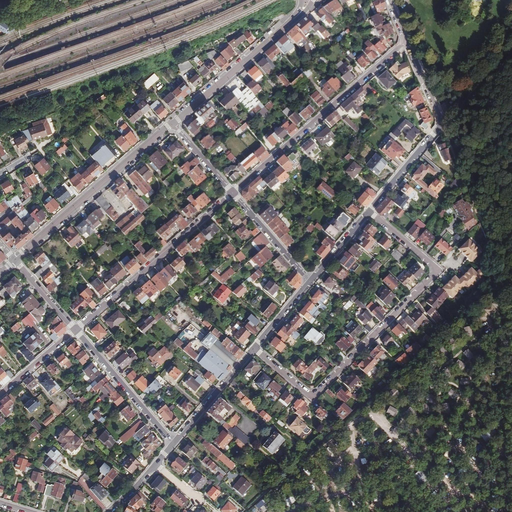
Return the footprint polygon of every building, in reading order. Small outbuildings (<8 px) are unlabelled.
[(326,5),(323,6),(329,14),(340,7),(335,0),(327,6),(326,5)] [(378,0),(376,1),(373,2),(378,14),(380,13),(383,11),(382,10),(386,8),(382,0),(378,0)] [(317,16),(322,21),(328,15),(322,9),(318,12),(320,13),(317,16)] [(380,13),(378,14),(371,17),(376,27),(383,24),(385,23),(386,22),(384,19),(383,19),(380,13)] [(306,18),(296,26),(302,33),(308,40),(313,36),(309,31),(311,29),(315,32),(316,32),(315,30),(319,26),(318,25),(314,20),(310,23),(306,18)] [(0,31),(6,34),(15,30),(8,26),(4,24),(1,21),(0,22),(0,31)] [(383,24),(376,27),(380,35),(384,33),(386,37),(394,33),(392,29),(393,28),(391,25),(390,25),(389,23),(386,25),(384,26),(383,24)] [(315,30),(316,32),(317,31),(324,39),(329,35),(320,24),(318,25),(319,26),(315,30)] [(296,26),(287,34),(296,44),(302,38),(300,35),(302,33),(296,26)] [(246,31),(242,35),(244,38),(245,37),(250,43),(253,40),(246,31)] [(242,35),(241,34),(234,39),(228,43),(232,48),(245,39),(244,38),(242,35)] [(285,36),(275,44),(282,51),(291,43),(285,36)] [(387,43),(384,38),(381,39),(381,41),(375,46),(380,53),(386,47),(385,46),(387,43)] [(232,48),(228,43),(226,45),(228,47),(221,53),(227,60),(235,53),(231,49),(232,48)] [(270,49),(276,56),(280,52),(274,45),(270,49)] [(366,50),(364,52),(370,60),(373,58),(377,55),(375,52),(376,51),(372,47),(371,48),(369,45),(365,49),(366,50)] [(272,60),(276,56),(270,49),(265,53),(272,60)] [(215,50),(205,54),(211,60),(218,54),(215,50)] [(371,61),(363,53),(358,58),(360,60),(358,61),(364,67),(371,61)] [(215,61),(223,70),(229,65),(221,55),(215,61)] [(322,56),(317,61),(321,65),(323,63),(324,64),(327,61),(322,56)] [(275,66),(267,57),(257,65),(264,73),(271,67),(273,69),(275,66)] [(189,60),(178,65),(181,71),(193,66),(189,60)] [(210,73),(200,61),(197,63),(201,67),(202,66),(203,67),(202,68),(204,69),(200,72),(205,77),(210,73)] [(206,66),(211,73),(217,67),(211,61),(206,66)] [(393,66),(389,69),(398,79),(404,74),(410,71),(406,62),(400,65),(397,61),(392,65),(393,66)] [(344,75),(341,77),(347,84),(354,78),(348,71),(351,68),(346,62),(338,68),(344,75)] [(261,74),(255,67),(248,73),(251,77),(254,81),(255,80),(261,74)] [(308,69),(302,74),(305,78),(306,79),(312,74),(308,69)] [(386,71),(378,79),(388,89),(396,82),(386,71)] [(202,80),(195,72),(192,75),(194,77),(190,81),(195,87),(202,80)] [(287,87),(291,84),(281,73),(277,76),(287,87)] [(159,79),(155,74),(143,84),(148,89),(159,79)] [(263,76),(261,74),(255,80),(256,82),(263,76)] [(302,74),(291,84),(294,88),(305,78),(302,74)] [(251,77),(244,83),(248,88),(252,93),(259,87),(254,81),(251,77)] [(332,79),(327,82),(335,90),(341,85),(335,79),(333,81),(332,79)] [(183,82),(177,87),(185,96),(191,91),(183,82)] [(335,90),(327,82),(323,86),(325,88),(323,90),(328,96),(335,90)] [(172,92),(179,101),(185,96),(177,87),(172,92)] [(418,87),(409,94),(414,107),(423,103),(418,87)] [(239,103),(252,116),(261,109),(264,107),(262,104),(252,93),(248,88),(242,93),(236,98),(239,103)] [(361,88),(350,97),(357,105),(361,102),(359,99),(365,94),(361,88)] [(232,94),(236,98),(242,93),(238,89),(232,94)] [(325,101),(316,91),(310,97),(319,106),(325,101)] [(171,108),(179,101),(172,92),(171,92),(163,99),(171,108)] [(231,93),(220,103),(227,111),(236,103),(237,105),(239,103),(236,98),(232,94),(231,93)] [(104,95),(93,102),(95,104),(106,97),(104,95)] [(350,97),(339,107),(343,112),(344,110),(345,112),(352,108),(357,113),(361,110),(357,105),(350,97)] [(143,114),(151,108),(144,100),(136,106),(143,114)] [(402,100),(393,107),(395,109),(404,102),(402,100)] [(210,101),(206,104),(213,112),(217,109),(210,101)] [(397,110),(405,120),(416,110),(408,101),(397,110)] [(446,101),(440,106),(443,113),(445,113),(451,108),(446,101)] [(206,104),(195,114),(198,118),(203,124),(212,117),(210,115),(212,113),(215,118),(214,118),(218,122),(221,120),(213,112),(206,104)] [(136,106),(135,105),(124,114),(132,123),(143,114),(136,106)] [(155,112),(161,119),(168,112),(162,105),(155,112)] [(310,105),(299,114),(305,121),(315,111),(314,110),(310,106),(310,105)] [(257,114),(260,117),(265,113),(268,116),(270,114),(267,110),(264,107),(261,109),(257,114)] [(432,121),(426,108),(418,111),(424,124),(432,121)] [(284,113),(295,126),(301,121),(294,113),(292,115),(288,110),(284,113)] [(335,111),(324,120),(330,128),(341,118),(335,111)] [(365,114),(361,117),(365,122),(369,119),(365,114)] [(110,122),(117,129),(122,125),(115,117),(110,122)] [(346,117),(343,120),(347,125),(356,132),(359,129),(346,117)] [(198,129),(204,124),(203,124),(198,118),(188,128),(194,135),(200,131),(198,129)] [(225,121),(223,123),(231,132),(231,131),(234,129),(238,126),(239,128),(240,128),(241,127),(232,118),(230,120),(228,118),(225,121)] [(388,137),(391,139),(394,141),(401,133),(400,132),(406,124),(411,129),(405,137),(411,141),(419,132),(413,127),(415,126),(406,120),(394,134),(392,133),(388,137)] [(212,121),(207,125),(209,129),(215,123),(212,121)] [(281,126),(287,133),(290,136),(297,131),(291,124),(290,125),(288,123),(289,123),(287,121),(281,126)] [(47,123),(43,124),(46,134),(51,132),(48,122),(47,123)] [(33,127),(21,131),(23,134),(28,140),(46,134),(43,124),(37,126),(33,127)] [(274,133),(280,140),(287,133),(281,126),(274,133)] [(334,136),(327,128),(315,138),(321,145),(330,138),(332,138),(334,136)] [(122,135),(130,145),(137,139),(129,130),(122,135)] [(272,146),(280,140),(274,133),(267,139),(272,146)] [(12,145),(17,154),(29,147),(27,143),(29,142),(28,140),(23,134),(14,139),(16,143),(12,145)] [(124,150),(130,145),(122,135),(116,141),(124,150)] [(208,136),(201,142),(207,149),(214,143),(208,136)] [(399,160),(405,151),(394,141),(391,139),(386,144),(385,143),(379,149),(393,160),(396,157),(399,160)] [(299,150),(303,154),(305,152),(309,155),(317,148),(310,140),(299,150)] [(445,163),(453,160),(445,142),(441,144),(437,146),(440,151),(445,163)] [(176,143),(165,152),(171,160),(183,150),(176,143)] [(208,152),(209,154),(221,144),(219,143),(208,152)] [(64,144),(54,152),(57,155),(66,147),(64,144)] [(100,148),(91,156),(96,161),(101,167),(115,155),(106,144),(103,146),(102,146),(100,148)] [(258,159),(260,163),(268,156),(261,148),(253,155),(258,159)] [(157,152),(149,160),(152,163),(150,164),(157,172),(166,163),(157,152)] [(283,156),(276,162),(281,167),(289,176),(291,175),(288,171),(292,167),(293,168),(294,167),(296,167),(299,165),(299,163),(303,160),(297,152),(294,155),(292,153),(287,158),(288,158),(286,160),(286,159),(283,156)] [(253,155),(252,154),(241,164),(246,169),(246,170),(258,159),(253,155)] [(376,155),(367,165),(378,174),(387,163),(376,155)] [(51,168),(44,159),(34,166),(40,175),(51,168)] [(196,167),(200,163),(196,159),(188,165),(187,163),(180,169),(186,176),(187,174),(196,167)] [(93,177),(102,169),(101,167),(96,161),(86,170),(93,177)] [(354,162),(346,172),(354,178),(361,168),(354,162)] [(414,176),(412,179),(434,197),(444,186),(436,179),(429,187),(420,180),(428,171),(433,176),(436,172),(425,163),(423,166),(422,165),(413,175),(414,176)] [(237,166),(228,173),(231,176),(230,177),(234,181),(237,178),(236,177),(239,175),(239,173),(240,171),(242,173),(246,169),(241,164),(238,167),(237,166)] [(228,173),(237,166),(237,165),(231,165),(229,167),(226,167),(225,168),(225,171),(227,174),(228,173)] [(83,186),(93,177),(86,170),(84,167),(75,176),(83,186)] [(137,173),(144,181),(152,175),(146,167),(142,170),(141,169),(137,173)] [(196,167),(187,174),(197,185),(206,178),(196,167)] [(289,176),(281,167),(272,174),(279,182),(281,184),(289,176)] [(137,173),(135,171),(128,177),(144,195),(151,190),(144,181),(137,173)] [(38,182),(34,175),(33,173),(25,178),(30,187),(38,182)] [(42,180),(37,173),(34,175),(38,182),(39,182),(42,180)] [(263,182),(267,186),(270,190),(279,182),(272,174),(263,182)] [(78,190),(83,186),(75,176),(69,180),(78,190)] [(263,182),(259,177),(249,186),(256,195),(258,193),(254,189),(259,185),(262,189),(263,188),(264,189),(267,186),(263,182)] [(453,185),(459,191),(462,188),(463,188),(464,187),(462,181),(457,177),(454,181),(455,181),(453,185)] [(8,180),(0,185),(5,192),(12,188),(8,180)] [(117,226),(122,231),(141,215),(147,209),(131,191),(129,193),(127,190),(119,180),(109,188),(113,192),(112,193),(119,201),(124,196),(136,210),(132,215),(131,214),(127,218),(126,218),(117,226)] [(163,183),(169,190),(172,188),(165,181),(163,183)] [(31,194),(25,183),(21,185),(26,192),(23,194),(25,197),(31,194)] [(71,196),(74,193),(71,189),(65,183),(62,186),(63,187),(54,195),(61,203),(71,195),(71,196)] [(336,194),(323,183),(317,189),(331,200),(336,194)] [(404,187),(401,191),(404,193),(409,198),(410,199),(417,191),(408,184),(405,188),(404,187)] [(256,195),(249,186),(243,192),(242,197),(247,202),(256,195)] [(77,196),(79,195),(72,188),(71,189),(74,193),(77,196)] [(368,190),(365,193),(373,199),(378,193),(372,189),(370,191),(368,190)] [(373,199),(365,193),(358,201),(360,203),(363,205),(366,208),(373,199)] [(191,196),(187,199),(192,204),(198,211),(210,202),(203,194),(196,201),(191,196)] [(21,204),(22,203),(21,202),(17,195),(12,199),(17,207),(12,211),(14,212),(31,232),(39,225),(23,206),(21,204)] [(23,206),(34,197),(32,195),(22,203),(21,204),(23,206)] [(398,195),(393,202),(394,203),(399,207),(402,210),(408,203),(406,202),(408,199),(403,195),(401,197),(398,195)] [(100,196),(95,201),(101,208),(106,214),(113,222),(119,217),(111,208),(100,196)] [(393,202),(387,198),(376,211),(385,218),(389,213),(390,214),(392,212),(390,211),(391,210),(389,208),(394,203),(393,202)] [(53,199),(45,206),(51,212),(59,205),(53,199)] [(472,204),(470,200),(469,201),(468,199),(464,200),(466,203),(464,204),(461,200),(452,205),(468,232),(473,226),(474,226),(473,223),(476,221),(473,214),(470,209),(472,208),(470,205),(472,204)] [(9,206),(6,200),(2,202),(0,203),(0,210),(1,212),(9,206)] [(198,211),(192,204),(182,212),(184,214),(185,213),(189,218),(198,211)] [(361,214),(363,210),(360,208),(358,206),(355,204),(354,204),(353,204),(348,210),(354,215),(358,211),(361,214)] [(447,206),(444,210),(450,215),(453,211),(447,206)] [(404,212),(402,210),(399,207),(394,213),(399,217),(404,212)] [(92,214),(98,221),(106,214),(101,208),(96,212),(95,211),(92,214)] [(41,209),(35,213),(41,221),(44,217),(46,215),(41,209)] [(237,228),(242,224),(243,224),(240,221),(243,219),(235,209),(228,215),(233,221),(232,221),(237,228)] [(257,214),(267,225),(277,217),(270,209),(265,212),(262,209),(257,214)] [(452,218),(442,209),(438,215),(441,217),(443,215),(450,220),(452,218)] [(16,249),(33,234),(31,232),(14,212),(0,223),(0,226),(2,228),(10,221),(15,227),(17,225),(24,233),(22,235),(21,233),(19,235),(17,235),(17,237),(14,239),(13,238),(14,236),(12,236),(7,230),(0,235),(11,248),(16,249)] [(267,225),(280,240),(287,234),(289,232),(280,221),(285,217),(281,213),(277,217),(267,225)] [(336,220),(338,222),(343,226),(344,227),(348,223),(346,222),(348,218),(342,213),(336,220)] [(90,228),(98,221),(92,214),(88,217),(89,219),(85,222),(90,228)] [(122,231),(121,231),(125,236),(144,219),(141,215),(122,231)] [(174,218),(157,233),(163,240),(171,233),(169,231),(177,225),(182,231),(189,225),(186,222),(180,215),(175,220),(174,218)] [(216,215),(212,218),(217,223),(221,221),(216,215)] [(418,219),(415,222),(407,231),(415,238),(425,225),(418,219)] [(93,232),(90,228),(85,222),(83,220),(75,228),(86,239),(93,232)] [(343,226),(338,222),(334,227),(331,224),(325,232),(333,238),(343,226)] [(306,229),(313,234),(317,229),(314,227),(311,224),(306,229)] [(206,231),(212,238),(219,232),(213,225),(206,231)] [(240,230),(236,233),(242,241),(246,238),(245,237),(248,233),(244,228),(245,228),(243,225),(240,228),(241,229),(240,230)] [(368,225),(362,232),(364,233),(370,238),(376,231),(368,225)] [(63,240),(71,249),(82,240),(71,227),(67,230),(70,234),(63,240)] [(255,238),(261,233),(257,229),(253,233),(252,234),(255,238)] [(205,230),(201,234),(209,242),(213,239),(212,238),(206,231),(205,230)] [(425,230),(417,239),(427,247),(434,238),(425,230)] [(361,242),(358,245),(367,253),(373,246),(370,244),(373,240),(370,238),(364,233),(358,239),(361,242)] [(265,248),(270,244),(262,234),(254,241),(262,251),(265,248)] [(287,234),(280,240),(287,248),(294,242),(287,234)] [(194,240),(200,246),(205,241),(200,235),(194,240)] [(99,239),(105,246),(108,243),(105,239),(104,240),(101,237),(99,239)] [(383,237),(377,244),(385,250),(390,244),(383,237)] [(323,259),(335,244),(327,238),(321,244),(323,245),(316,254),(323,259)] [(452,249),(440,239),(434,246),(446,256),(452,249)] [(194,252),(196,254),(202,249),(200,246),(194,240),(188,245),(194,252)] [(469,240),(460,248),(463,251),(462,252),(469,259),(470,258),(473,261),(482,252),(469,240)] [(254,241),(251,244),(259,253),(262,251),(254,241)] [(188,245),(185,242),(175,250),(182,257),(190,250),(193,253),(194,252),(188,245)] [(141,254),(147,261),(157,253),(153,249),(148,254),(141,247),(142,246),(140,243),(136,245),(135,244),(133,245),(141,254)] [(229,260),(234,255),(236,253),(230,245),(224,251),(225,252),(223,253),(229,260)] [(354,245),(348,252),(356,258),(359,255),(355,251),(358,248),(354,245)] [(105,246),(95,255),(94,255),(97,259),(108,249),(107,248),(105,246)] [(262,251),(259,253),(251,260),(255,264),(256,263),(261,268),(273,258),(271,255),(272,254),(269,250),(267,251),(265,248),(262,251)] [(395,249),(391,255),(397,261),(400,264),(405,259),(395,249)] [(47,259),(41,252),(33,258),(37,262),(40,265),(44,262),(44,261),(47,259)] [(241,252),(236,257),(241,262),(246,258),(241,252)] [(337,262),(347,270),(355,260),(345,252),(337,262)] [(143,265),(147,261),(141,254),(137,258),(143,265)] [(273,263),(283,274),(290,268),(281,257),(273,263)] [(181,261),(179,258),(170,266),(176,273),(185,265),(181,261)] [(376,266),(379,268),(381,266),(377,262),(377,261),(374,259),(372,261),(373,262),(368,268),(372,271),(376,266)] [(125,268),(131,276),(140,268),(133,261),(125,268)] [(49,262),(34,275),(37,279),(50,269),(58,278),(61,275),(49,262)] [(231,269),(235,272),(240,268),(237,264),(231,269)] [(408,272),(415,279),(416,280),(423,273),(415,265),(408,272)] [(118,266),(110,274),(117,282),(126,275),(118,266)] [(167,266),(158,274),(167,283),(176,275),(167,266)] [(443,290),(449,295),(452,298),(465,285),(469,288),(480,275),(471,267),(469,270),(467,269),(461,276),(462,277),(459,280),(458,279),(455,276),(452,279),(451,278),(445,285),(446,286),(443,290)] [(327,268),(324,272),(330,277),(332,274),(333,273),(327,268)] [(333,273),(332,274),(338,278),(343,282),(347,278),(346,276),(348,273),(345,271),(344,272),(339,268),(336,270),(335,270),(333,273)] [(259,270),(247,280),(250,282),(253,279),(255,281),(258,278),(259,278),(263,274),(259,270)] [(214,273),(211,275),(222,285),(223,285),(235,274),(232,271),(230,273),(228,271),(224,275),(226,278),(223,280),(214,273)] [(302,279),(294,271),(288,279),(290,281),(289,281),(290,282),(290,284),(297,290),(301,285),(302,279)] [(110,274),(109,272),(104,276),(106,279),(104,280),(106,282),(105,282),(107,284),(105,286),(109,290),(117,282),(110,274)] [(403,274),(397,280),(405,288),(407,285),(408,284),(409,285),(415,279),(408,272),(405,276),(403,274)] [(48,286),(55,280),(52,277),(53,277),(49,273),(42,279),(46,283),(45,283),(48,286)] [(157,273),(150,280),(155,285),(154,287),(158,291),(159,293),(168,284),(167,283),(158,274),(157,273)] [(63,277),(61,275),(58,278),(55,280),(48,286),(45,288),(49,293),(60,283),(59,282),(62,280),(61,279),(63,277)] [(389,275),(383,281),(392,290),(398,284),(389,275)] [(0,294),(4,299),(4,300),(10,296),(12,299),(17,295),(17,294),(21,290),(20,287),(21,286),(15,278),(4,288),(5,289),(0,293),(0,294)] [(326,291),(329,293),(334,297),(337,294),(334,292),(338,287),(336,284),(337,282),(335,280),(333,282),(329,278),(324,284),(328,288),(326,291)] [(148,280),(140,288),(149,299),(158,291),(154,287),(148,280)] [(279,288),(273,282),(271,280),(264,289),(272,296),(279,288)] [(108,291),(102,284),(100,287),(95,282),(91,286),(95,291),(96,290),(101,297),(108,291)] [(243,284),(233,293),(238,298),(246,291),(245,289),(246,287),(243,284)] [(232,292),(223,285),(214,297),(222,303),(227,297),(228,297),(232,292)] [(322,287),(310,301),(315,304),(317,302),(319,304),(317,306),(319,307),(323,311),(326,307),(321,303),(329,293),(326,291),(322,287)] [(381,295),(378,298),(385,306),(389,302),(390,303),(392,301),(391,300),(395,296),(386,287),(381,295)] [(440,287),(433,295),(442,303),(449,295),(443,290),(442,289),(440,287)] [(148,298),(140,289),(133,295),(141,304),(148,298)] [(195,293),(192,297),(198,302),(204,296),(201,293),(199,296),(195,293)] [(88,306),(92,310),(96,307),(92,303),(95,301),(94,300),(89,294),(83,300),(88,306)] [(442,303),(433,295),(426,302),(435,310),(442,303)] [(366,308),(353,296),(351,299),(354,302),(363,311),(366,308)] [(30,314),(39,306),(31,297),(21,305),(30,314)] [(83,300),(81,298),(79,300),(85,307),(85,308),(88,306),(83,300)] [(79,299),(69,308),(75,315),(85,307),(79,300),(79,299)] [(315,304),(310,301),(302,310),(311,317),(319,307),(317,306),(315,304)] [(124,302),(120,306),(126,312),(130,308),(124,302)] [(371,302),(366,308),(380,322),(384,318),(381,315),(384,312),(379,307),(378,308),(371,302)] [(267,304),(261,312),(268,318),(277,307),(272,304),(270,306),(267,304)] [(414,307),(418,311),(422,314),(424,312),(421,309),(421,308),(416,304),(414,307)] [(44,312),(39,306),(30,314),(38,323),(38,324),(40,323),(41,322),(41,321),(41,318),(41,317),(44,314),(44,313),(44,312)] [(432,319),(437,312),(435,310),(431,307),(426,313),(432,319)] [(311,317),(302,310),(299,314),(307,321),(311,317)] [(410,319),(418,326),(426,318),(422,314),(418,311),(410,319)] [(112,318),(106,323),(112,331),(125,320),(118,312),(111,318),(112,318)] [(365,312),(358,319),(365,324),(372,317),(365,312)] [(443,318),(437,312),(432,319),(438,324),(443,318)] [(154,320),(156,323),(164,316),(161,313),(154,320)] [(38,323),(30,314),(22,321),(27,327),(29,325),(32,328),(38,323)] [(296,316),(291,322),(297,328),(302,321),(296,316)] [(403,320),(399,324),(403,329),(407,326),(405,324),(407,323),(414,330),(418,326),(410,319),(408,316),(404,320),(403,320)] [(139,330),(143,334),(146,331),(148,330),(151,328),(153,325),(156,323),(154,320),(151,317),(145,322),(146,324),(139,330)] [(46,333),(54,343),(66,333),(66,328),(58,318),(50,324),(53,328),(54,327),(56,328),(51,332),(54,334),(55,333),(56,334),(53,337),(48,331),(46,333)] [(244,327),(251,332),(254,335),(257,331),(251,326),(254,323),(250,319),(247,322),(248,322),(244,327)] [(238,359),(244,352),(206,321),(205,320),(203,323),(210,328),(207,332),(210,334),(227,348),(226,349),(237,358),(238,359)] [(237,333),(243,326),(243,325),(236,320),(233,324),(235,325),(232,329),(237,333)] [(345,331),(350,336),(353,338),(361,330),(354,323),(345,331)] [(18,324),(10,330),(13,333),(21,327),(18,324)] [(244,327),(243,326),(234,337),(237,339),(242,343),(251,332),(244,327)] [(397,332),(396,334),(398,336),(403,331),(398,326),(394,329),(396,331),(397,332)] [(107,337),(98,327),(92,333),(101,343),(107,337)] [(279,341),(282,344),(291,334),(283,327),(277,334),(282,337),(279,341)] [(304,338),(308,341),(310,339),(313,341),(319,334),(313,329),(304,338)] [(313,341),(311,342),(314,345),(315,344),(317,345),(323,337),(322,336),(323,335),(321,332),(319,334),(313,341)] [(23,345),(26,348),(31,353),(43,342),(36,334),(23,345)] [(227,348),(210,334),(202,343),(210,350),(230,367),(237,358),(226,349),(227,348)] [(401,347),(388,335),(382,341),(388,346),(393,342),(395,344),(394,346),(398,350),(401,347)] [(350,336),(346,340),(351,344),(354,340),(353,338),(350,336)] [(279,341),(275,338),(270,344),(280,352),(285,346),(282,344),(279,341)] [(343,338),(336,345),(340,349),(341,348),(345,350),(350,345),(343,338)] [(424,349),(417,343),(406,351),(413,358),(424,349)] [(75,344),(68,349),(73,355),(80,349),(75,344)] [(113,344),(104,351),(110,358),(118,351),(113,344)] [(152,346),(147,351),(149,353),(149,354),(151,356),(149,357),(152,361),(152,362),(153,362),(152,363),(153,364),(157,361),(160,365),(165,361),(164,360),(169,357),(172,353),(167,348),(163,352),(164,352),(160,355),(155,349),(154,349),(152,346)] [(217,378),(220,381),(231,368),(230,367),(210,350),(207,353),(202,350),(197,356),(186,346),(183,350),(209,372),(217,378)] [(368,355),(369,356),(377,363),(378,364),(380,361),(378,358),(384,352),(377,346),(368,355)] [(30,364),(36,359),(31,353),(26,348),(21,353),(30,364)] [(342,360),(345,357),(340,351),(337,354),(342,360)] [(83,353),(76,358),(82,365),(89,359),(83,353)] [(127,353),(116,362),(122,369),(126,365),(128,367),(138,358),(134,353),(130,357),(127,353)] [(403,367),(411,360),(407,354),(405,356),(403,353),(395,361),(397,364),(398,363),(403,367)] [(69,361),(64,355),(57,361),(62,366),(69,361)] [(377,363),(369,356),(363,362),(362,361),(358,365),(359,366),(359,367),(366,374),(377,363)] [(308,368),(302,374),(308,380),(312,375),(311,374),(318,366),(327,373),(330,368),(322,361),(323,360),(319,357),(308,368)] [(294,366),(302,374),(308,368),(300,360),(294,366)] [(251,362),(245,370),(248,372),(246,373),(247,375),(249,377),(250,377),(254,372),(255,373),(259,368),(258,367),(259,366),(255,364),(255,365),(251,362)] [(51,366),(47,369),(53,376),(56,373),(57,375),(60,372),(52,363),(50,365),(51,366)] [(92,365),(85,372),(93,382),(101,375),(92,365)] [(0,384),(3,387),(11,380),(6,375),(0,368),(0,384)] [(175,368),(169,375),(175,380),(181,373),(175,368)] [(386,372),(383,369),(380,372),(388,379),(391,377),(386,372)] [(127,377),(131,382),(138,376),(134,371),(127,377)] [(6,375),(11,380),(14,377),(9,372),(6,375)] [(217,378),(209,372),(205,377),(212,383),(217,378)] [(260,372),(253,381),(256,383),(255,384),(258,385),(258,388),(260,389),(262,389),(263,390),(272,380),(269,378),(268,379),(267,378),(268,377),(263,373),(263,374),(260,372)] [(195,392),(205,380),(201,377),(196,373),(194,376),(198,379),(196,381),(191,378),(186,384),(195,392)] [(353,373),(343,383),(351,391),(360,381),(353,373)] [(38,384),(31,376),(23,383),(30,391),(38,384)] [(49,377),(41,383),(48,392),(56,386),(49,377)] [(144,392),(147,388),(151,384),(142,377),(135,384),(144,392)] [(102,398),(105,401),(110,398),(116,392),(104,379),(98,384),(91,390),(94,394),(101,388),(106,394),(102,398)] [(162,386),(155,380),(151,384),(147,388),(154,394),(162,386)] [(89,392),(91,390),(98,384),(96,382),(86,389),(89,392)] [(271,399),(274,401),(279,395),(276,393),(281,388),(273,382),(266,389),(270,392),(268,393),(273,397),(271,399)] [(71,387),(64,392),(71,400),(75,404),(76,403),(81,399),(80,397),(78,399),(75,396),(74,397),(71,395),(73,393),(70,391),(73,389),(71,387)] [(152,392),(147,388),(144,392),(148,396),(152,392)] [(15,394),(24,403),(29,398),(21,389),(15,394)] [(335,396),(327,389),(325,391),(333,398),(335,396)] [(262,410),(242,393),(240,391),(236,395),(243,401),(242,402),(253,411),(255,409),(260,413),(262,410)] [(341,391),(335,396),(344,403),(351,395),(347,391),(344,393),(341,391)] [(12,392),(8,396),(14,402),(18,398),(12,392)] [(124,401),(116,392),(110,398),(117,407),(124,401)] [(285,392),(279,400),(286,405),(293,398),(285,392)] [(433,405),(436,398),(427,394),(424,402),(433,405)] [(7,396),(0,402),(7,410),(10,408),(12,410),(16,406),(7,396)] [(81,399),(76,403),(79,405),(82,402),(84,404),(87,402),(83,397),(81,399)] [(244,445),(246,447),(249,443),(248,442),(250,440),(235,426),(233,429),(227,424),(217,415),(223,408),(228,412),(231,408),(219,398),(206,412),(211,416),(237,439),(244,445)] [(33,399),(29,402),(25,406),(31,413),(39,406),(33,399)] [(190,401),(187,399),(186,401),(184,403),(182,402),(179,405),(187,412),(192,406),(188,403),(190,401)] [(297,400),(294,404),(298,408),(296,410),(298,411),(296,413),(301,417),(307,409),(305,407),(306,405),(299,400),(298,401),(297,400)] [(7,410),(0,402),(3,406),(0,407),(0,411),(8,420),(19,410),(16,406),(12,410),(10,408),(7,410)] [(343,419),(351,411),(344,403),(335,413),(338,415),(343,419)] [(163,418),(170,412),(164,404),(156,410),(163,418)] [(423,404),(419,410),(428,415),(432,409),(423,404)] [(448,404),(441,405),(442,414),(449,413),(448,404)] [(54,405),(51,407),(58,416),(61,413),(54,405)] [(128,407),(120,413),(130,423),(137,417),(134,413),(135,413),(131,409),(128,407)] [(317,412),(314,415),(320,420),(326,413),(320,407),(316,411),(317,412)] [(394,418),(397,411),(388,408),(386,415),(394,418)] [(271,418),(264,413),(262,410),(260,413),(259,414),(268,422),(271,418)] [(96,419),(100,423),(102,425),(105,422),(108,419),(106,418),(105,420),(98,412),(97,413),(94,416),(96,419)] [(178,420),(170,412),(163,418),(170,426),(178,420)] [(41,422),(45,426),(54,418),(51,414),(41,422)] [(96,419),(94,416),(92,414),(88,417),(92,422),(96,419)] [(236,414),(227,424),(233,429),(235,426),(241,418),(236,414)] [(296,418),(288,426),(298,435),(305,426),(296,418)] [(36,420),(33,423),(40,432),(43,429),(36,420)] [(116,442),(120,446),(121,447),(123,446),(123,445),(117,438),(119,437),(116,433),(115,433),(105,422),(102,425),(107,431),(116,442)] [(121,439),(125,444),(134,436),(137,434),(145,426),(147,424),(145,422),(143,423),(142,422),(130,432),(129,431),(128,432),(128,433),(121,439)] [(197,424),(192,429),(197,433),(201,428),(197,424)] [(150,432),(145,426),(137,434),(142,439),(145,436),(150,433),(150,432)] [(52,435),(59,441),(62,438),(61,437),(66,432),(60,427),(52,435)] [(489,428),(480,434),(484,440),(493,434),(489,428)] [(62,438),(59,441),(64,445),(62,448),(68,452),(70,450),(75,454),(78,451),(79,452),(83,446),(82,446),(85,443),(80,439),(78,440),(76,438),(73,435),(74,434),(68,429),(66,432),(61,437),(62,438)] [(116,442),(107,431),(100,439),(111,447),(116,442)] [(222,432),(213,442),(222,449),(231,439),(222,432)] [(267,441),(262,446),(272,454),(284,440),(274,432),(270,437),(269,437),(266,440),(267,441)] [(30,443),(33,440),(36,438),(38,436),(38,435),(36,433),(28,440),(30,443)] [(147,437),(148,437),(149,438),(142,444),(151,454),(161,445),(152,435),(150,433),(145,436),(146,437),(147,437)] [(89,435),(85,439),(91,445),(95,440),(89,435)] [(44,439),(52,446),(54,444),(46,437),(44,439)] [(235,465),(201,437),(197,441),(233,471),(235,468),(233,467),(235,465)] [(244,445),(237,439),(235,442),(242,448),(244,445)] [(197,449),(189,442),(182,451),(189,458),(197,449)] [(51,457),(44,465),(51,472),(58,471),(61,467),(58,464),(65,457),(61,454),(62,453),(54,446),(48,453),(47,452),(47,453),(51,457)] [(140,463),(131,456),(126,462),(125,461),(121,465),(131,473),(140,463)] [(212,482),(217,486),(227,475),(206,457),(202,462),(214,472),(216,471),(220,474),(218,477),(217,476),(212,482)] [(17,469),(27,472),(29,468),(32,464),(27,463),(28,461),(20,458),(18,463),(17,463),(16,466),(16,467),(17,468),(17,469)] [(178,458),(171,465),(180,472),(186,465),(178,458)] [(95,481),(97,483),(98,483),(104,488),(106,485),(107,486),(117,473),(113,469),(111,471),(103,464),(100,469),(100,472),(101,473),(97,478),(98,479),(95,481)] [(426,477),(419,468),(412,475),(420,483),(426,477)] [(39,491),(44,493),(47,485),(44,484),(43,479),(45,473),(35,470),(32,480),(41,484),(39,491)] [(197,474),(191,481),(200,488),(206,481),(197,474)] [(159,476),(151,486),(157,492),(166,482),(159,476)] [(241,477),(233,487),(242,495),(251,484),(241,477)] [(54,486),(51,496),(61,500),(66,484),(65,483),(66,481),(60,479),(58,484),(55,483),(54,486)] [(97,483),(90,490),(100,501),(109,494),(104,488),(98,483),(97,483)] [(13,502),(17,503),(23,485),(19,484),(13,502)] [(51,496),(54,486),(51,485),(50,486),(47,485),(44,493),(43,495),(51,497),(51,496)] [(212,487),(206,494),(213,500),(219,493),(212,487)] [(86,494),(76,491),(72,499),(83,503),(84,498),(86,494)] [(176,491),(171,497),(181,506),(187,500),(176,491)] [(128,505),(130,506),(133,508),(135,507),(137,509),(143,503),(144,504),(146,503),(143,500),(144,499),(138,492),(135,494),(136,495),(130,502),(131,502),(128,505)] [(288,495),(283,503),(290,507),(295,499),(288,495)] [(166,503),(164,501),(158,496),(151,504),(154,507),(152,509),(153,511),(154,510),(156,511),(158,511),(162,508),(161,507),(166,503)] [(228,502),(221,511),(222,511),(234,511),(237,509),(228,502)]
